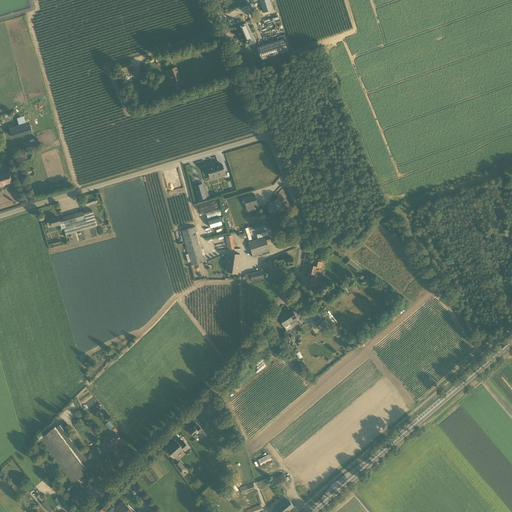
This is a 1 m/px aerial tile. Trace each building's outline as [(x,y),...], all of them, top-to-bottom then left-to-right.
[(253,0),(253,1),(258,0),(263,13),(272,10),(269,0),(253,0)] [(239,27),(237,28),(243,43),(251,40),(248,34),(251,33),(248,26),(247,24),(239,27)] [(262,60),(288,52),(283,39),(258,47),(262,60)] [(130,61),(117,66),(120,73),(133,68),(130,61)] [(174,85),(182,82),(176,67),(168,70),(171,76),(168,77),(172,86),(174,85)] [(33,133),(29,122),(9,128),(12,139),(33,133)] [(220,160),(204,165),(207,173),(213,171),(214,173),(222,170),(222,168),(220,160)] [(13,182),(10,173),(0,176),(0,186),(1,187),(0,186),(13,182)] [(203,184),(194,186),(199,201),(207,198),(203,184)] [(243,198),(248,212),(259,209),(255,195),(243,198)] [(267,207),(270,215),(283,210),(278,199),(271,202),(272,205),(267,207)] [(204,211),(218,208),(217,200),(202,203),(204,211)] [(206,212),(208,219),(222,215),(220,208),(206,212)] [(97,226),(92,211),(83,213),(83,212),(63,217),(63,219),(59,220),(58,217),(55,218),(54,217),(47,219),(48,224),(51,223),(52,227),(60,224),(61,229),(64,229),(66,235),(97,226)] [(208,220),(210,228),(222,225),(220,217),(208,220)] [(203,257),(194,227),(181,231),(191,266),(206,261),(205,256),(203,257)] [(228,250),(234,249),(232,235),(225,237),(228,250)] [(253,257),(270,251),(265,237),(248,242),(253,257)] [(227,272),(237,274),(240,254),(230,253),(227,272)] [(356,264),(354,262),(352,260),(351,261),(348,265),(352,269),(353,268),(356,264)] [(315,261),(314,266),(310,265),(308,273),(312,274),(309,285),(317,287),(319,282),(315,281),(318,270),(315,269),(316,267),(320,268),(322,262),(315,261)] [(246,283),(264,278),(262,270),(250,273),(245,275),(246,283)] [(300,315),(296,309),(292,311),(279,319),(284,326),(289,323),(291,325),(293,324),(293,323),(296,321),(294,319),(300,315)] [(325,329),(331,326),(326,318),(323,320),(317,311),(316,312),(322,321),(320,322),(325,329)] [(222,417),(226,414),(222,408),(217,412),(210,419),(214,424),(222,417)] [(101,473),(63,422),(56,428),(94,478),(101,473)] [(199,426),(197,424),(195,427),(194,426),(189,431),(196,439),(198,437),(196,434),(199,432),(200,433),(203,431),(199,426)] [(86,472),(54,428),(42,437),(40,434),(37,436),(72,483),(87,472),(86,472)] [(110,450),(111,450),(118,444),(121,447),(125,444),(116,434),(113,437),(112,436),(108,440),(109,441),(106,444),(108,447),(108,448),(110,450)] [(177,442),(167,451),(173,458),(184,449),(185,451),(189,447),(184,441),(180,445),(177,442)] [(261,466),(272,460),(269,454),(258,460),(261,466)] [(179,462),(175,466),(183,475),(188,471),(179,462)] [(286,478),(283,474),(272,480),(276,487),(290,479),(288,477),(286,478)] [(236,492),(238,490),(233,482),(230,484),(236,492)] [(242,493),(255,489),(253,483),(240,488),(242,493)] [(79,490),(77,487),(68,494),(73,501),(77,497),(78,499),(84,495),(79,489),(79,490)] [(48,511),(50,511),(53,510),(38,493),(36,494),(38,496),(36,497),(42,503),(42,504),(48,511)] [(287,501),(285,499),(275,507),(277,509),(274,511),(287,511),(293,507),(294,506),(288,500),(287,501)] [(133,511),(123,501),(120,504),(118,506),(111,511),(133,511)]
